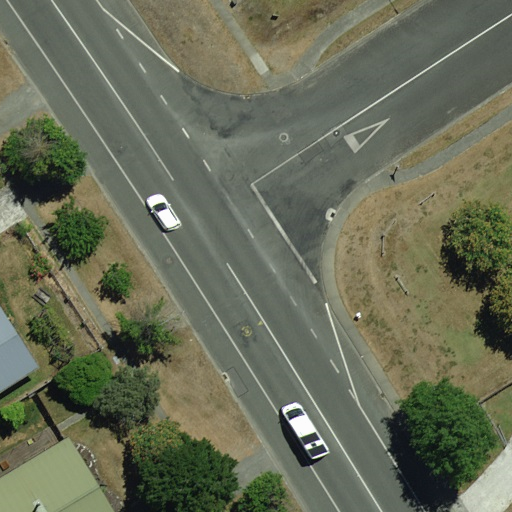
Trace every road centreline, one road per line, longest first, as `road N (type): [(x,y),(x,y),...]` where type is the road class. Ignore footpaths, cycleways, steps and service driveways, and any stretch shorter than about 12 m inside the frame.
road 1 (residential): [(197,221),(511,15)]
road 2 (trunk): [(381,511),(197,221)]
road 3 (trunk): [(197,221),(49,0)]
